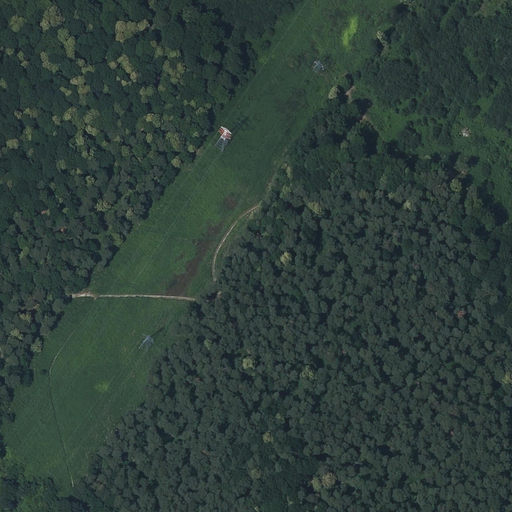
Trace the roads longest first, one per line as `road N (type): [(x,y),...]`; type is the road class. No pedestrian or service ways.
road 1 (track): [(96,294),(338,310),(442,288),(511,247)]
road 2 (track): [(226,300),(212,259),(231,225),(256,203),(446,186),(511,226)]
road 3 (track): [(240,302),(428,417),(442,420),(511,387)]
